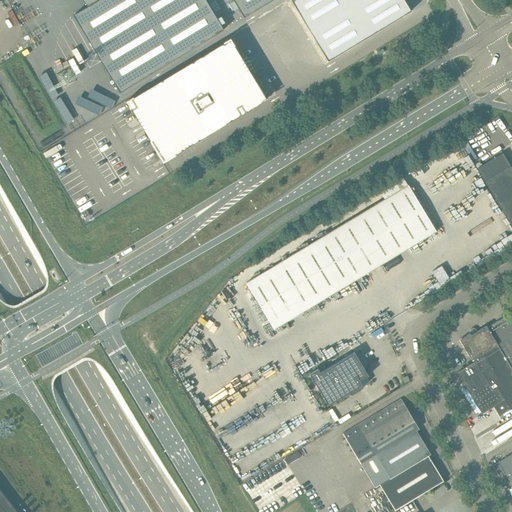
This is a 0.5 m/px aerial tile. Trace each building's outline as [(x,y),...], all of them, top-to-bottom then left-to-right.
[(205,0),(98,0),(73,15),(120,92),(223,29),(205,0)] [(233,0),(244,17),(272,0),(233,0)] [(404,0),(292,0),(291,1),(328,61),(411,11),(404,0)] [(230,39),(127,101),(163,161),(266,99),(230,39)] [(71,55),(67,58),(72,67),(76,64),(71,55)] [(477,168),(484,180),(511,226),(511,168),(503,153),(477,168)] [(385,199),(246,283),(274,329),(436,231),(408,185),(385,199)] [(511,322),(507,315),(486,326),(477,331),(475,328),(473,328),(470,330),(469,332),(470,333),(459,340),(472,360),(473,359),(475,362),(457,372),(482,414),(494,406),(499,415),(511,409),(511,410),(511,453),(498,462),(511,484),(511,322)] [(318,368),(309,374),(328,405),(349,392),(351,395),(357,390),(363,387),(360,381),(368,375),(354,352),(320,372),(318,368)] [(342,434),(375,487),(379,485),(395,510),(443,481),(428,455),(431,454),(416,430),(419,428),(401,399),(392,404),(357,425),(342,434)] [(505,474),(498,462),(492,465),(500,477),(505,474)] [(19,511),(0,488),(0,511),(19,511)]
